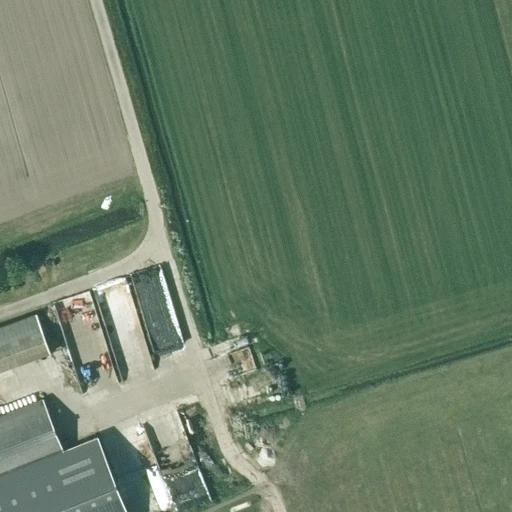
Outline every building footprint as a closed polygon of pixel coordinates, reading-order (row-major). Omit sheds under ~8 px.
[(34,313),(0,326),(0,369),(49,351),(34,313)] [(230,362),(253,356),(251,347),(227,352),(230,362)] [(247,405),(264,401),(260,382),(243,387),(247,405)] [(0,511),(125,511),(96,438),(62,451),(42,400),(0,415),(0,511)] [(146,436),(155,462),(196,447),(187,422),(146,436)] [(222,459),(163,470),(168,492),(226,480),(222,459)]
